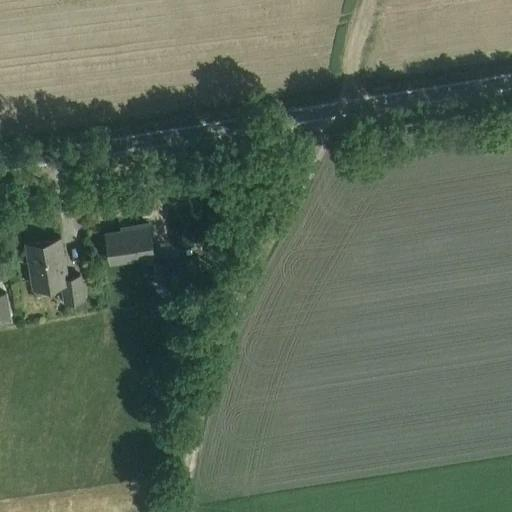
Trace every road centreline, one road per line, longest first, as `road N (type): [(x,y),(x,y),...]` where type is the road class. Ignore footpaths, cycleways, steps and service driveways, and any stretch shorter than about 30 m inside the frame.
road 1 (unclassified): [(0,166),(511,82)]
road 2 (track): [(339,111),(231,317),(175,511)]
